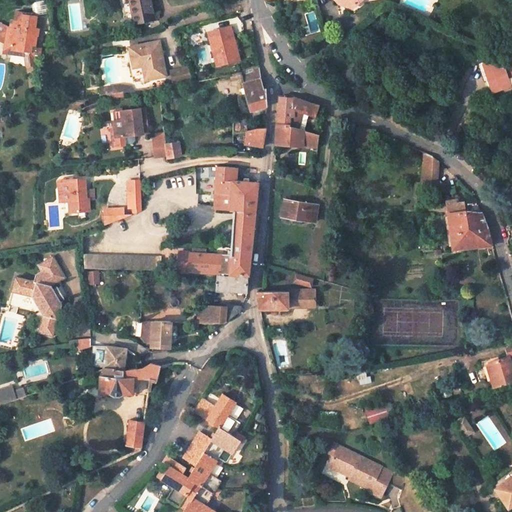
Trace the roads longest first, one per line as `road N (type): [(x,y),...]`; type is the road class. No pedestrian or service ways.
road 1 (residential): [(324,96),(448,155),(484,193),(511,285)]
road 2 (residential): [(97,511),(155,458),(206,346),(259,336)]
road 3 (residential): [(273,92),(250,302),(259,336)]
road 4 (residential): [(259,336),(276,511)]
